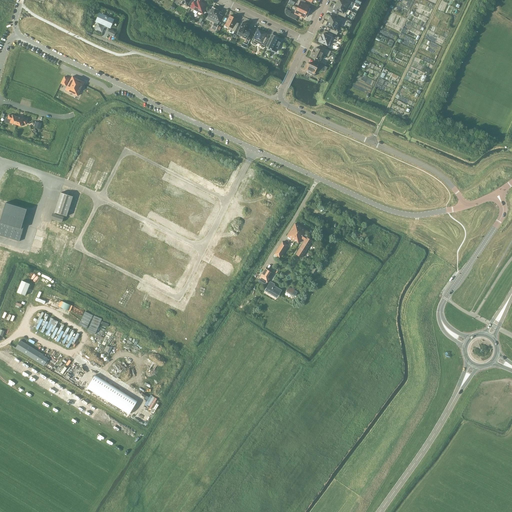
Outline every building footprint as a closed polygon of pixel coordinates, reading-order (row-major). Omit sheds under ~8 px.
[(305,2),(301,0),(300,2),(297,8),(308,13),(309,10),(307,9),(309,6),(304,4),(305,2)] [(347,0),(344,0),(344,2),(340,0),(337,0),(336,4),(347,9),(349,5),(351,5),(352,2),(347,0)] [(190,8),(194,10),(193,11),(193,12),(193,13),(194,13),(195,14),(196,14),(196,13),(197,13),(197,12),(202,14),(206,5),(197,1),(196,3),(193,2),(190,8)] [(345,14),(347,9),(336,4),(333,9),(339,12),(337,14),(345,18),(346,15),(345,14)] [(217,10),(212,7),(211,10),(209,14),(208,16),(213,19),(212,22),(217,24),(218,22),(219,22),(222,16),(219,14),(220,12),(217,10)] [(306,16),(308,13),(297,8),(294,14),(303,18),(305,15),(306,16)] [(295,19),(297,16),(290,13),(291,12),(286,9),(285,11),(285,13),(287,15),(288,16),(295,19)] [(97,23),(95,29),(101,32),(104,27),(105,27),(106,26),(109,28),(112,20),(106,18),(107,18),(105,17),(99,15),(98,17),(96,22),(97,23)] [(226,22),(225,25),(228,26),(228,27),(229,29),(229,30),(228,32),(232,35),(234,32),(238,25),(235,24),(235,23),(237,19),(230,16),(228,19),(227,19),(226,21),(226,22)] [(335,19),(330,16),(328,21),(339,27),(343,19),(337,16),(335,19)] [(337,31),(339,27),(328,21),(325,26),(330,29),(329,32),(336,35),(338,32),(337,31)] [(238,31),(237,34),(248,40),(250,36),(253,30),(248,28),(249,25),(242,22),(238,31)] [(257,44),(260,45),(260,46),(264,48),(268,38),(264,37),(266,33),(258,30),(253,39),(254,39),(252,42),(253,42),(252,43),(253,43),(253,44),(253,45),(254,45),(255,45),(256,45),(256,44),(257,44)] [(320,37),(319,37),(318,40),(318,41),(327,46),(329,41),(331,42),(332,38),(336,40),(337,37),(328,32),(327,35),(323,34),(322,34),(321,35),(322,35),(322,37),(320,36),(320,37)] [(281,41),(273,37),(272,40),(269,38),(265,46),(273,50),(276,51),(277,49),(281,41)] [(314,50),(313,50),(312,53),(312,54),(311,56),(316,58),(316,59),(317,59),(319,60),(323,54),(328,57),(331,51),(322,47),(321,50),(315,48),(314,50)] [(326,70),(327,67),(325,66),(314,61),(312,64),(310,63),(309,64),(307,63),(304,70),(306,71),(306,72),(314,76),(317,71),(315,70),(316,68),(322,70),(323,69),(326,70)] [(10,123),(16,125),(18,117),(12,115),(12,116),(9,115),(8,118),(5,118),(4,122),(10,124),(10,123)] [(22,127),(23,124),(25,125),(27,120),(24,119),(18,117),(16,125),(22,127)] [(60,192),(54,212),(67,216),(73,197),(60,192)] [(22,224),(27,209),(5,203),(0,220),(0,235),(19,242),(24,225),(22,224)] [(52,213),(50,219),(62,222),(63,217),(52,213)] [(306,238),(303,236),(306,230),(295,223),(287,236),(288,237),(287,238),(290,240),(291,239),(295,241),(299,243),(302,238),(305,239),(295,254),(301,258),(312,241),(306,237),(306,238)] [(287,245),(283,242),(275,255),(279,258),(287,245)] [(259,278),(258,280),(265,285),(266,283),(267,283),(273,273),(265,268),(259,278)] [(38,275),(34,286),(39,289),(44,277),(38,275)] [(30,284),(22,281),(17,292),(25,296),(30,284)] [(270,282),(264,291),(274,297),(279,289),(274,286),(274,284),(270,282)] [(286,292),(294,297),(297,292),(293,290),(294,289),(292,288),(291,289),(288,287),(286,292)] [(20,340),(15,348),(44,366),(48,359),(43,356),(43,355),(20,340)] [(94,375),(86,388),(129,414),(137,401),(94,375)]
